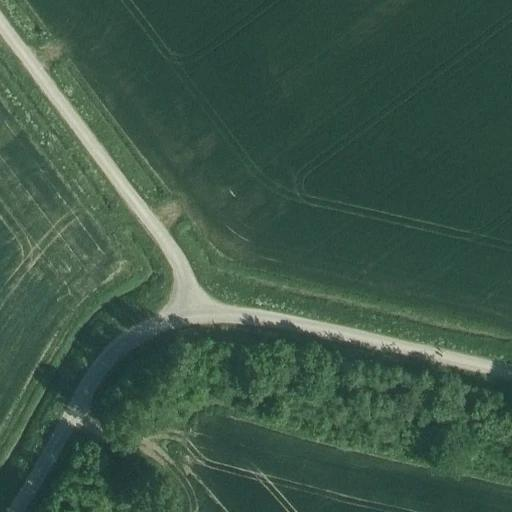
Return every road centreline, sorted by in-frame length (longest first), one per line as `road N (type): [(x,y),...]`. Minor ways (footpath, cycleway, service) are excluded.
road 1 (unclassified): [(197,312),(178,263),(0,30)]
road 2 (unclassified): [(511,372),(260,316),(197,312)]
road 3 (unclassified): [(14,511),(115,346),(197,312)]
